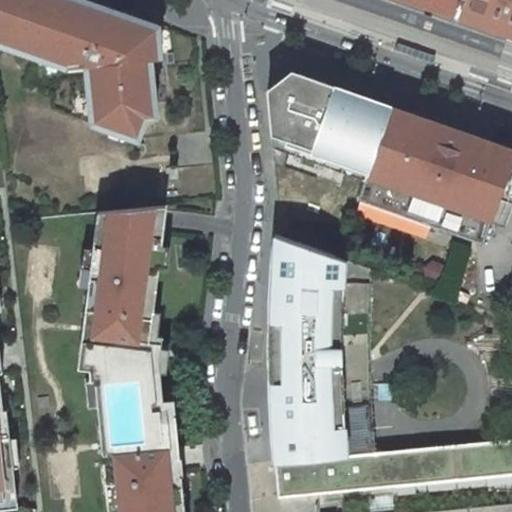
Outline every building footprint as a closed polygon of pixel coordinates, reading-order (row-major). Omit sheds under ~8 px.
[(150,58),(161,57),(157,24),(88,0),(0,0),(0,43),(66,67),(85,64),(91,122),(138,139),(146,116),(156,115),(155,104),(150,58)] [(413,0),(455,15),(459,0),(413,0)] [(511,0),(459,0),(455,15),(511,35),(511,0)] [(364,180),(390,106),(291,71),(267,90),(273,148),(364,180)] [(511,193),(511,148),(390,106),(364,180),(357,200),(482,244),(501,189),(511,193)] [(173,511),(173,509),(183,508),(179,471),(173,414),(164,415),(159,361),(161,342),(149,340),(163,229),(165,212),(166,205),(98,212),(91,267),(96,267),(93,287),(88,286),(80,348),(90,349),(89,361),(90,377),(95,377),(99,422),(107,421),(109,438),(101,438),(103,461),(111,460),(113,490),(106,490),(108,511),(173,511)] [(369,311),(371,269),(337,257),(274,235),(271,272),(271,280),(270,306),(269,331),(269,357),(269,372),(270,384),(271,413),(271,419),(272,434),(274,463),(374,453),(370,406),(369,354),(369,311)] [(450,239),(442,263),(428,258),(419,284),(450,295),(468,245),(450,239)] [(0,507),(3,507),(2,498),(16,496),(0,361),(0,507)] [(107,421),(99,422),(101,438),(109,438),(107,421)] [(511,474),(511,439),(374,453),(274,463),(278,498),(511,474)] [(111,460),(103,461),(106,490),(113,490),(111,460)] [(16,496),(2,498),(3,507),(17,505),(16,496)] [(511,511),(511,502),(413,511),(511,511)]
